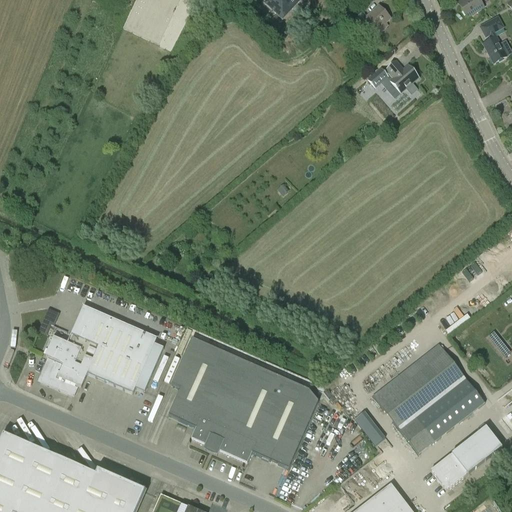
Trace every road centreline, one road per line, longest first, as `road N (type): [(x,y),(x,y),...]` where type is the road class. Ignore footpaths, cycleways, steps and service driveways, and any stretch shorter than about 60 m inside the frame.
road 1 (unclassified): [(272,511),(0,389)]
road 2 (tertiary): [(511,181),(422,0)]
